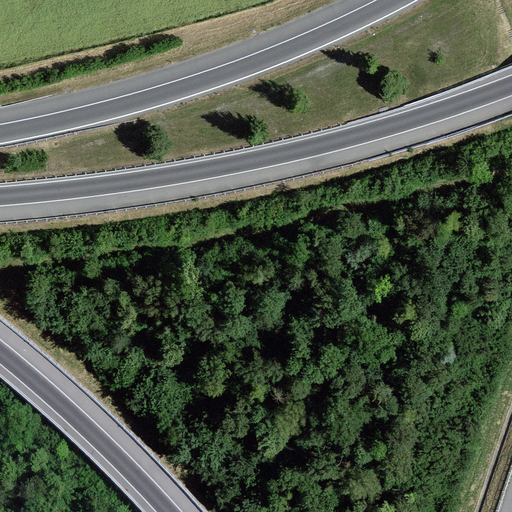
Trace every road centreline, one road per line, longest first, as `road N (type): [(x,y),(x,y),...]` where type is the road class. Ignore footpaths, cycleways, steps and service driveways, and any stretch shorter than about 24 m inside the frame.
road 1 (motorway): [(0,195),(252,160),(511,84)]
road 2 (motorway): [(398,0),(178,90),(0,133)]
road 3 (motorway): [(169,511),(0,352)]
